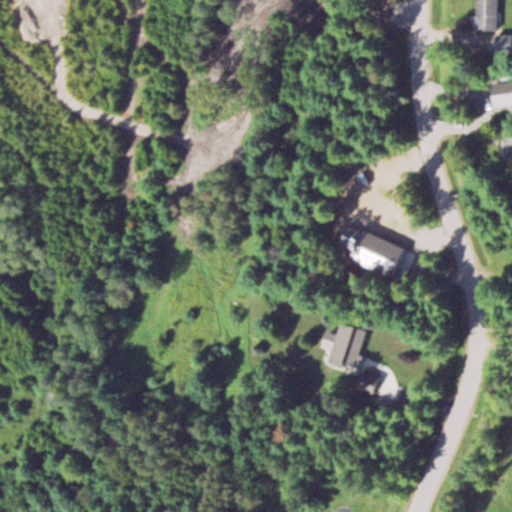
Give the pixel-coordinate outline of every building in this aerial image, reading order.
[(502,0),(480,0),(480,28),(502,28),(502,0)] [(511,33),(498,34),(498,52),(511,51),(511,33)] [(400,276),(411,245),(370,230),(359,261),(400,276)] [(330,328),(325,347),(331,349),(328,359),(360,368),(371,327),(346,320),(343,332),(330,328)] [(375,392),(382,379),(366,371),(360,384),(375,392)]
